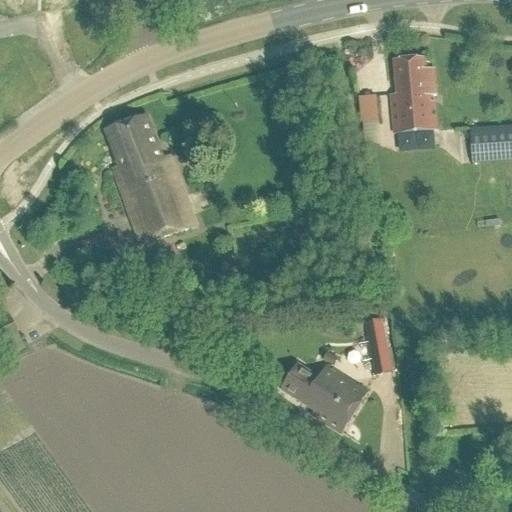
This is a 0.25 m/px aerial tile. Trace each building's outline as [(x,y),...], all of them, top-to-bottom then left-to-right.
[(433,97),(436,96),(434,70),(425,71),(425,60),(394,62),(397,96),(390,97),(393,135),(436,132),(433,97)] [(141,249),(195,229),(169,159),(163,161),(147,118),(106,133),(119,170),(113,172),(141,249)] [(511,127),(471,130),(472,135),(473,161),(474,165),(511,161),(511,127)] [(190,147),(183,149),(186,159),(193,156),(190,147)] [(0,348),(18,338),(5,315),(0,318),(0,348)] [(36,319),(28,332),(38,338),(46,324),(36,319)] [(375,377),(390,374),(380,319),(365,321),(375,377)] [(334,368),(339,360),(328,353),(323,361),(334,368)] [(320,383),(300,369),(283,395),(315,415),(313,418),(342,437),(368,396),(328,371),(320,383)]
